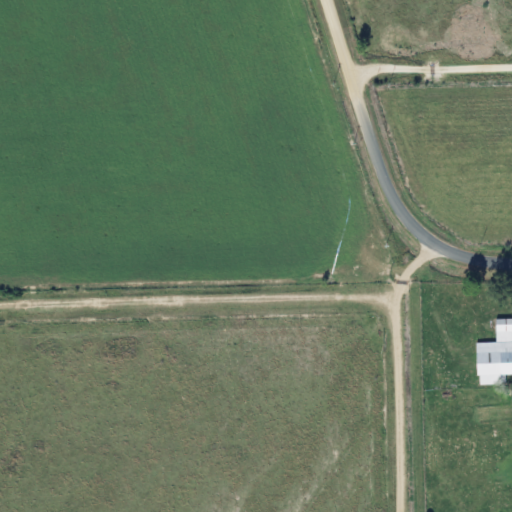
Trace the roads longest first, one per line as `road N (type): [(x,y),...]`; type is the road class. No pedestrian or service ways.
road 1 (track): [(0,305),(393,301)]
road 2 (residential): [(511,264),(476,261),(437,244),(396,203),(325,0)]
road 3 (track): [(437,244),(408,271),(393,301),(399,511)]
